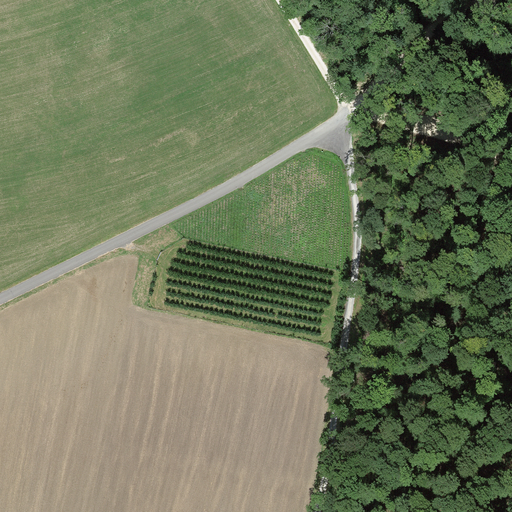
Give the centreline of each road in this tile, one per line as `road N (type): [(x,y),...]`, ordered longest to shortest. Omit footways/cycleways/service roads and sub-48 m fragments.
road 1 (unclassified): [(0,295),(343,121),(474,0)]
road 2 (track): [(343,121),(355,193),(352,364),(320,511)]
road 3 (track): [(511,165),(440,140),(343,121)]
road 4 (track): [(343,121),(339,98),(278,0)]
